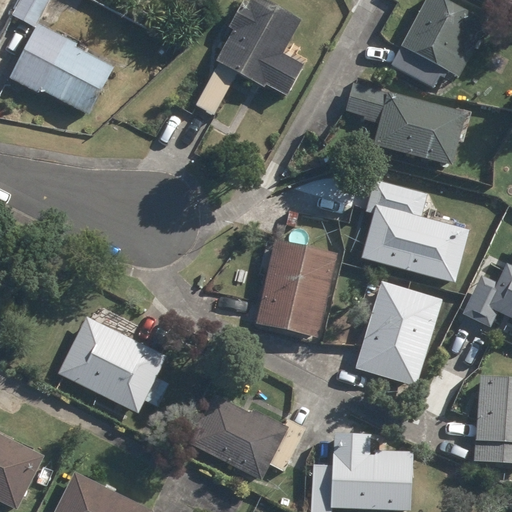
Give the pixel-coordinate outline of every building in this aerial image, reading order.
[(50,0),(20,0),(13,13),(36,26),(50,0)] [(252,0),(248,0),(210,68),(214,70),(192,110),(211,120),(233,80),(258,94),(260,90),(281,101),(298,70),(277,59),(296,24),(252,0)] [(429,0),(423,0),(387,69),(443,100),(483,29),(429,0)] [(511,0),(489,0),(511,12),(511,0)] [(38,96),(83,120),(108,73),(69,52),(71,49),(32,29),(4,82),(36,99),(38,96)] [(462,117),(350,86),(342,115),(360,120),(359,124),(374,128),(368,150),(447,171),(462,117)] [(423,199),(368,185),(360,217),(368,219),(356,264),(451,288),(465,234),(417,222),(423,199)] [(332,259),(271,246),(252,330),(313,343),(332,259)] [(511,258),(506,271),(502,269),(493,287),(477,279),(458,318),(487,332),(494,317),(511,325),(511,258)] [(438,305),(376,287),(348,374),(412,392),(438,305)] [(163,360),(82,320),(53,378),(134,418),(141,403),(155,410),(167,387),(153,380),(163,360)] [(511,382),(475,379),(470,446),(471,446),(470,466),(511,468),(511,382)] [(253,418),(210,397),(184,449),(258,486),(284,433),(278,431),(280,427),(255,414),(253,418)] [(368,439),(329,437),(326,511),(404,511),(407,457),(367,455),(368,439)] [(15,511),(41,461),(0,440),(0,508),(7,511),(15,511)] [(141,511),(71,476),(52,511),(141,511)]
